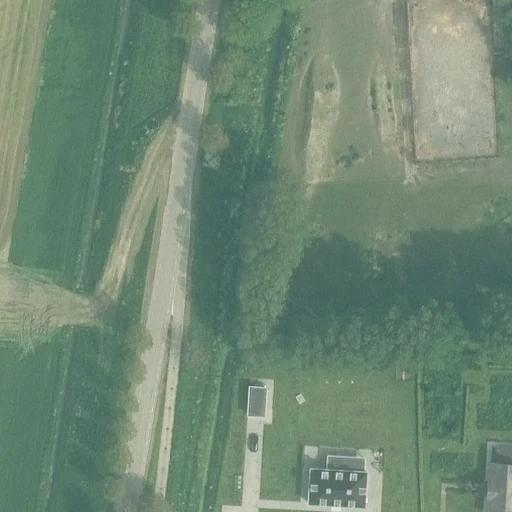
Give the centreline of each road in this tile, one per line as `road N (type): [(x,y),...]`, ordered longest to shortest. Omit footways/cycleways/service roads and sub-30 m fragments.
road 1 (tertiary): [(125,511),(208,0)]
road 2 (track): [(67,310),(100,305),(109,292),(157,160),(194,88)]
